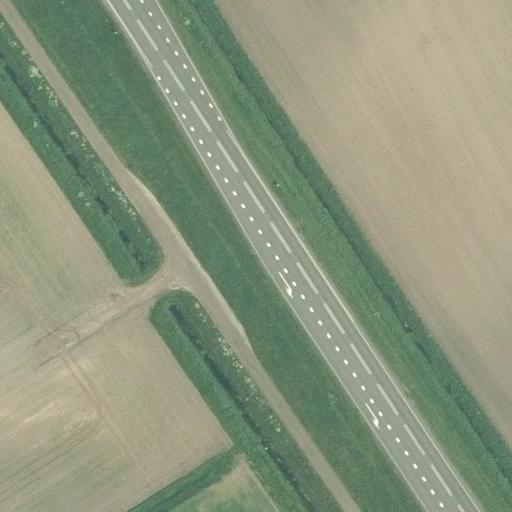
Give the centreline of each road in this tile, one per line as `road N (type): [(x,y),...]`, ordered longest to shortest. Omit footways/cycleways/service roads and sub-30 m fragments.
road 1 (unclassified): [(351,511),(1,0)]
road 2 (trunk): [(457,511),(120,0)]
road 3 (track): [(183,269),(52,354)]
